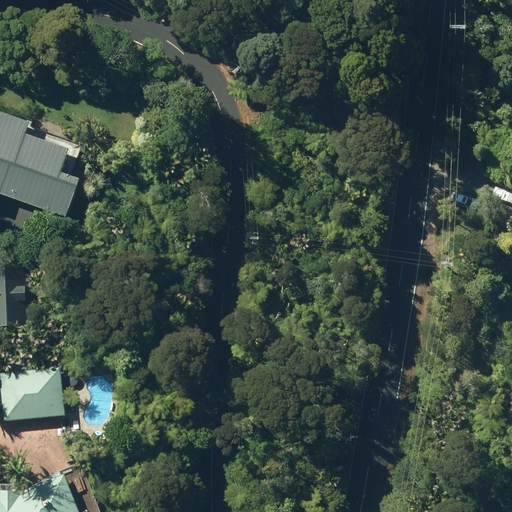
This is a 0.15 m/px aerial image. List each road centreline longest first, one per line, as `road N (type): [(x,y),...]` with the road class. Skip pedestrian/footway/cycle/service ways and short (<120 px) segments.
road 1 (residential): [(0,12),(47,3),(110,14),(163,35),(208,72),(228,120),(229,230),(201,475),(207,511)]
road 2 (residential): [(426,0),(401,243),(356,511)]
